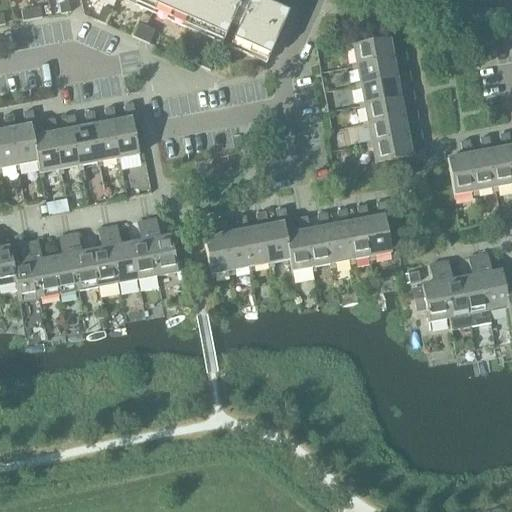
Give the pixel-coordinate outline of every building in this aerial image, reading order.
[(253,0),(125,0),(221,42),(220,44),(222,45),(230,25),(235,27),(238,29),(230,48),(266,64),(288,14),(286,13),(284,19),(251,4),(253,0)] [(58,5),(60,15),(70,13),(68,3),(58,5)] [(40,8),(30,10),(32,20),(42,19),(40,8)] [(96,22),(106,26),(112,12),(103,8),(96,22)] [(32,20),(30,10),(21,12),(23,22),(32,20)] [(131,37),(140,41),(146,27),(137,24),(131,37)] [(146,27),(140,41),(149,45),(155,31),(146,27)] [(352,47),(356,67),(392,60),(393,65),(407,63),(405,54),(392,56),(389,40),(352,47)] [(201,68),(210,72),(216,58),(207,54),(201,68)] [(356,67),(360,87),(396,80),(397,85),(411,82),(409,73),(395,76),(393,65),(392,60),(356,67)] [(360,87),(363,106),(400,100),(401,104),(415,102),(413,93),(399,95),(397,85),(396,80),(360,87)] [(363,106),(367,126),(404,120),(405,124),(418,121),(417,112),(403,115),(401,104),(400,100),(363,106)] [(126,121),(115,123),(111,124),(118,160),(138,156),(131,121),(135,120),(133,105),(123,107),(126,121)] [(106,124),(96,127),(91,127),(98,164),(118,160),(111,124),(115,123),(113,109),(104,111),(106,124)] [(26,128),(15,130),(10,131),(17,167),(37,163),(32,139),(33,138),(31,128),(35,127),(32,112),(23,114),(26,128)] [(87,128),(76,130),(72,131),(79,168),(98,164),(91,127),(96,127),(93,113),(84,114),(87,128)] [(6,131),(0,132),(0,170),(17,167),(10,131),(15,130),(12,116),(3,118),(6,131)] [(67,132),(57,134),(52,135),(59,171),(79,168),(72,131),(76,130),(74,116),(65,118),(67,132)] [(47,136),(33,138),(32,139),(37,163),(39,175),(59,171),(52,135),(57,134),(54,120),(45,122),(47,136)] [(367,126),(371,146),(407,139),(408,144),(422,141),(420,132),(407,134),(405,124),(404,120),(367,126)] [(502,150),(491,152),(486,153),(493,189),(511,185),(511,179),(506,149),(511,148),(508,134),(499,136),(502,150)] [(482,154),(472,156),(466,156),(473,193),(493,189),(486,153),(491,152),(489,138),(480,140),(482,154)] [(407,139),(371,146),(375,166),(410,159),(411,163),(426,161),(424,151),(410,154),(408,144),(407,139)] [(466,156),(472,156),(469,142),(460,144),(462,157),(447,160),(454,197),(473,193),(466,156)] [(379,219),(368,221),(364,221),(371,258),(391,254),(384,219),(388,218),(385,203),(376,205),(379,219)] [(359,222),(349,224),(344,225),(351,262),(371,258),(364,221),(368,221),(366,207),(357,209),(359,222)] [(278,226),(267,228),(262,229),(269,265),(289,261),(285,236),(283,226),(287,225),(285,210),(275,212),(278,226)] [(339,226),(329,228),(324,229),(331,266),(351,262),(344,225),(349,224),(346,211),(337,212),(339,226)] [(258,229),(248,231),(243,232),(249,269),(269,265),(262,229),(267,228),(265,214),(256,215),(258,229)] [(320,230),(309,232),(304,233),(311,269),(331,266),(324,229),(329,228),(326,214),(317,216),(320,230)] [(239,233),(228,235),(223,236),(230,273),(249,269),(243,232),(248,231),(245,218),(236,219),(239,233)] [(300,233),(285,236),(289,261),(291,273),(311,269),(304,233),(309,232),(307,218),(298,220),(300,233)] [(156,221),(147,222),(157,278),(186,272),(184,260),(175,262),(170,237),(159,239),(156,221)] [(223,236),(228,235),(226,221),(216,223),(219,237),(203,240),(210,276),(230,273),(223,236)] [(140,243),(130,245),(137,281),(157,278),(147,222),(137,224),(140,243)] [(116,228),(107,230),(118,285),(137,281),(130,245),(120,247),(116,228)] [(101,250),(91,252),(98,289),(118,285),(107,230),(98,231),(101,250)] [(77,235),(68,237),(78,293),(98,289),(91,252),(80,254),(77,235)] [(62,258),(51,260),(58,297),(78,293),(68,237),(58,239),(62,258)] [(37,243),(28,245),(38,300),(58,297),(51,260),(41,262),(37,243)] [(15,285),(19,304),(38,300),(28,245),(19,246),(22,265),(12,267),(15,285)] [(0,288),(15,285),(12,267),(9,248),(0,249),(0,288)] [(487,256),(477,257),(487,313),(507,309),(508,309),(504,291),(505,291),(501,272),(490,274),(487,256)] [(461,280),(468,316),(470,328),(490,325),(487,313),(477,257),(468,259),(472,278),(461,280)] [(448,320),(468,316),(461,280),(451,282),(447,263),(438,265),(448,320)] [(428,324),(448,320),(438,265),(429,267),(432,285),(421,287),(422,289),(412,291),(416,314),(426,312),(428,324)] [(418,273),(407,275),(409,284),(420,282),(418,273)]
